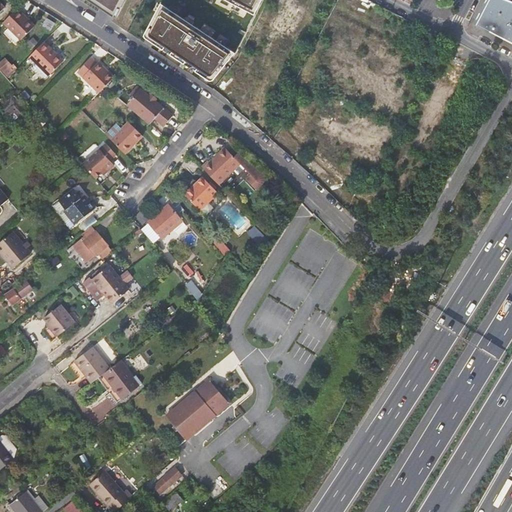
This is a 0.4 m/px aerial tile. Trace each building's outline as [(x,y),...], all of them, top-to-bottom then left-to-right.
[(87,0),(115,18),(124,0),(87,0)] [(223,0),(253,15),(261,0),(223,0)] [(511,0),(485,0),(474,24),(511,43),(511,0)] [(235,53),(161,3),(145,35),(145,36),(145,37),(145,38),(146,39),(207,80),(208,81),(209,81),(210,81),(212,81),(212,80),(213,79),(235,53)] [(35,25),(17,7),(7,17),(26,34),(35,25)] [(26,34),(7,17),(3,21),(21,39),(26,34)] [(63,60),(44,41),(39,46),(29,55),(49,74),(63,60)] [(104,86),(113,77),(98,62),(96,63),(91,57),(78,71),(86,79),(98,92),(104,86)] [(0,61),(0,71),(2,73),(9,67),(2,59),(0,61)] [(98,92),(86,79),(81,85),(94,96),(98,92)] [(94,96),(81,85),(79,87),(91,99),(94,96)] [(125,104),(148,125),(153,119),(162,127),(171,116),(154,101),(149,96),(137,86),(130,94),(133,96),(125,104)] [(22,100),(17,94),(1,107),(8,116),(17,108),(15,105),(22,100)] [(109,137),(122,151),(140,134),(126,120),(109,137)] [(81,164),(94,178),(105,168),(106,169),(112,163),(108,159),(113,153),(103,143),(88,157),(81,164)] [(200,165),(217,184),(234,168),(241,162),(225,145),(210,159),(208,157),(200,165)] [(241,162),(234,168),(238,172),(245,166),(241,162)] [(216,192),(200,175),(182,193),(198,209),(216,192)] [(0,208),(10,200),(0,188),(0,208)] [(63,205),(76,194),(75,192),(61,203),(63,205)] [(82,201),(76,194),(63,205),(68,212),(66,213),(77,227),(95,212),(85,199),(82,201)] [(183,223),(168,206),(147,224),(161,241),(183,223)] [(102,259),(112,251),(92,225),(81,233),(84,237),(76,244),(89,261),(98,254),(102,259)] [(0,252),(3,256),(21,241),(13,231),(0,242),(0,252)] [(31,252),(21,241),(3,256),(13,267),(31,252)] [(186,265),(181,269),(185,275),(190,270),(186,265)] [(118,287),(129,278),(125,273),(117,279),(107,267),(91,279),(90,278),(84,283),(98,301),(104,296),(105,297),(118,287)] [(34,286),(27,276),(15,285),(23,295),(34,286)] [(137,288),(129,278),(118,287),(105,297),(110,304),(126,291),(129,294),(137,288)] [(14,305),(23,298),(15,287),(5,294),(14,305)] [(57,335),(74,322),(62,305),(45,318),(51,325),(53,327),(51,329),(57,335)] [(75,323),(74,322),(57,335),(58,336),(75,323)] [(44,330),(52,339),(57,335),(51,329),(53,327),(51,325),(44,330)] [(109,393),(116,402),(141,383),(135,375),(133,377),(120,361),(110,369),(92,347),(74,361),(91,383),(97,379),(109,393)] [(234,405),(212,380),(169,420),(191,444),(234,405)] [(114,404),(116,402),(109,393),(106,395),(114,404)] [(6,451),(12,446),(5,438),(2,438),(0,439),(0,472),(14,461),(6,451)] [(17,452),(12,446),(6,451),(14,461),(17,452)] [(162,494),(184,474),(176,465),(154,485),(162,494)] [(109,506),(114,511),(135,494),(129,487),(126,490),(108,470),(92,484),(110,505),(109,506)] [(180,497),(173,488),(161,498),(169,507),(180,497)] [(17,511),(43,511),(27,493),(12,505),(17,511)]
